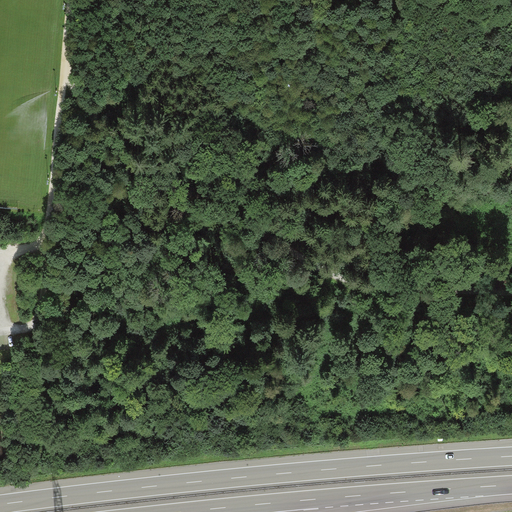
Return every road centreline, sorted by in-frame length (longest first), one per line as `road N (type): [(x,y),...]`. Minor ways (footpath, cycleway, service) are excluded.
road 1 (track): [(65,42),(75,84),(110,129),(267,234),(329,268),(465,297),(511,298)]
road 2 (motorway): [(511,456),(0,503)]
road 3 (motorway): [(179,511),(511,485)]
road 4 (track): [(404,0),(401,286)]
